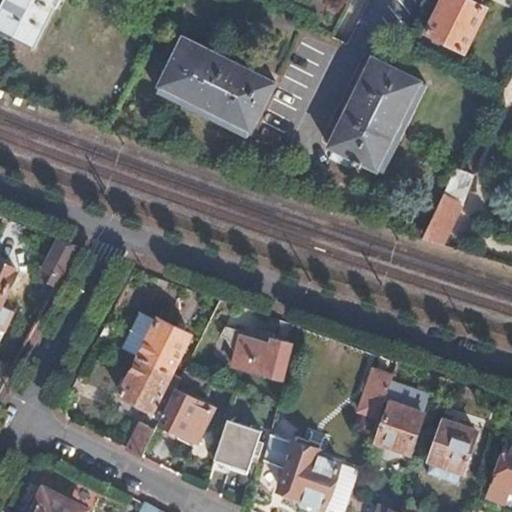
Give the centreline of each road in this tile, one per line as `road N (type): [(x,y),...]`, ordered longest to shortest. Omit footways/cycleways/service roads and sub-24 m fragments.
road 1 (residential): [(124,237),(511,379)]
road 2 (residential): [(30,423),(124,237)]
road 3 (residential): [(30,423),(208,511)]
road 4 (residential): [(0,188),(124,237)]
